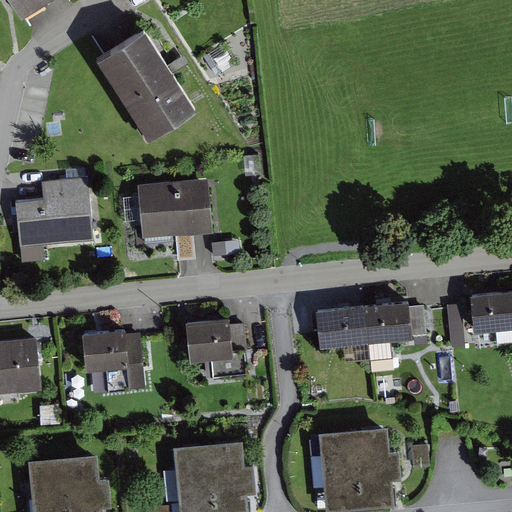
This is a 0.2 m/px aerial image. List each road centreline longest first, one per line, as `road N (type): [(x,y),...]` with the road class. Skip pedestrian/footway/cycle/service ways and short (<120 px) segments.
road 1 (unclassified): [(0,311),(511,273)]
road 2 (residential): [(0,149),(17,66),(65,32)]
